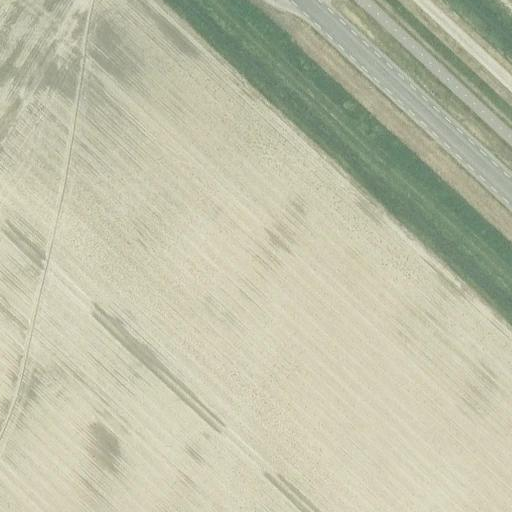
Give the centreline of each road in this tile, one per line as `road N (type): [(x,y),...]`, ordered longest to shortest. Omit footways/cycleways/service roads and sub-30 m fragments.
road 1 (secondary): [(511,195),(302,0)]
road 2 (unclassified): [(511,85),(419,0)]
